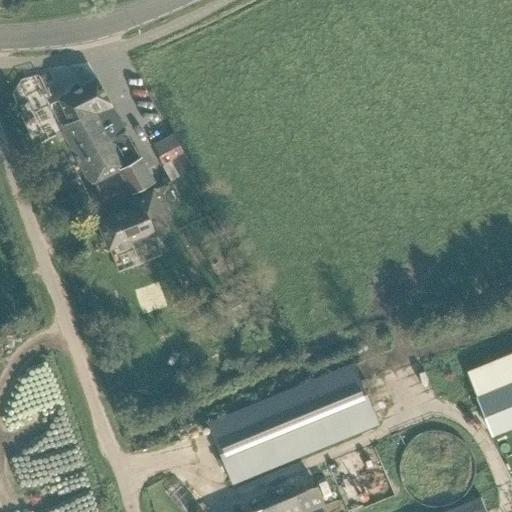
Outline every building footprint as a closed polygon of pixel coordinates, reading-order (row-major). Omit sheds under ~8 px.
[(60,127),(90,184),(118,169),(131,193),(152,181),(96,78),(79,87),(77,83),(71,86),(73,90),(58,98),(70,122),(60,127)] [(176,127),(153,139),(172,175),(195,163),(176,127)] [(97,220),(109,250),(118,246),(119,250),(131,245),(130,241),(154,231),(148,217),(161,211),(153,190),(129,199),(131,206),(97,220)] [(116,194),(94,202),(98,212),(119,203),(116,194)] [(222,334),(255,315),(244,295),(209,314),(215,325),(217,324),(222,334)] [(379,421),(356,365),(213,426),(236,481),(379,421)] [(511,382),(477,397),(492,435),(511,426),(511,382)] [(465,473),(465,466),(464,460),(462,454),(459,448),(455,443),(449,440),(444,437),(437,435),(431,435),(425,435),(418,438),(413,441),(408,445),(404,450),(401,456),(400,462),(399,469),(400,475),(402,481),(405,487),(410,492),(415,495),(421,498),(427,500),(433,500),(440,500),(446,497),(451,494),(456,490),(460,485),(463,479),(465,473)] [(295,491),(294,489),(239,511),(304,511),(325,503),(316,482),(295,491)] [(488,511),(481,496),(442,511),(488,511)]
